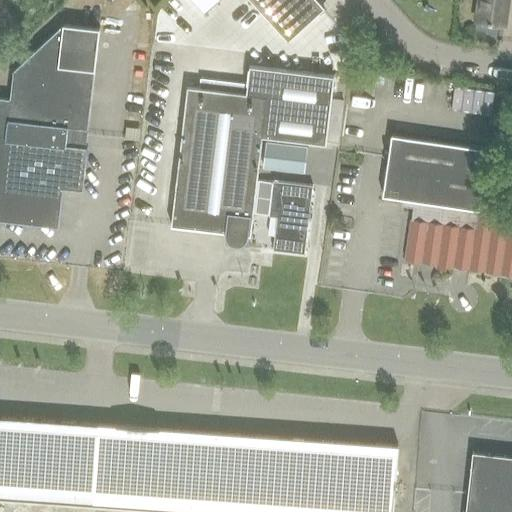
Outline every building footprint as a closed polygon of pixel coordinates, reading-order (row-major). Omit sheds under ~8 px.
[(210,0),(192,0),(205,14),(215,5),(210,0)] [(325,8),(317,0),(250,0),(288,41),(325,8)] [(478,0),(476,21),(504,25),(508,0),(478,0)] [(0,2),(0,51),(1,53),(24,33),(0,2)] [(81,189),(100,29),(63,25),(12,69),(9,97),(0,96),(0,218),(56,225),(61,186),(81,189)] [(326,144),(332,99),(334,76),(250,66),(246,94),(188,87),(171,226),(225,232),(225,234),(225,236),(225,238),(226,240),(227,242),(229,243),(230,244),(233,245),(235,245),(235,247),(236,247),(236,245),(241,245),(244,243),(247,240),(249,235),(251,236),(253,213),(257,180),(262,137),(326,144)] [(506,128),(508,115),(500,114),(498,127),(506,128)] [(445,270),(446,266),(511,275),(511,212),(479,208),(488,149),(392,135),(383,196),(403,199),(402,206),(413,207),(405,260),(437,265),(436,269),(445,270)] [(262,168),(304,173),(308,147),(265,142),(262,168)] [(273,182),(257,180),(253,213),(269,215),(269,216),(277,217),(273,250),(305,254),(313,185),(273,181),(273,182)] [(393,511),(398,446),(0,417),(0,501),(159,511),(393,511)] [(511,511),(511,456),(472,452),(465,511),(511,511)]
